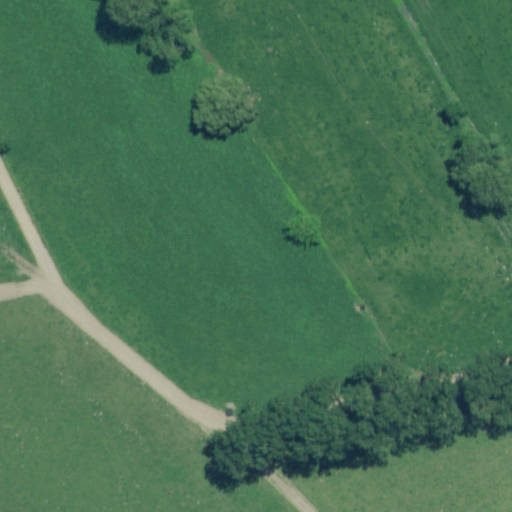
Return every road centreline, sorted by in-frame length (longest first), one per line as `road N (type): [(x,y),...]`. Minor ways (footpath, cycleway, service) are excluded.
road 1 (track): [(320,511),(251,435),(75,289),(0,147)]
road 2 (track): [(511,376),(251,435)]
